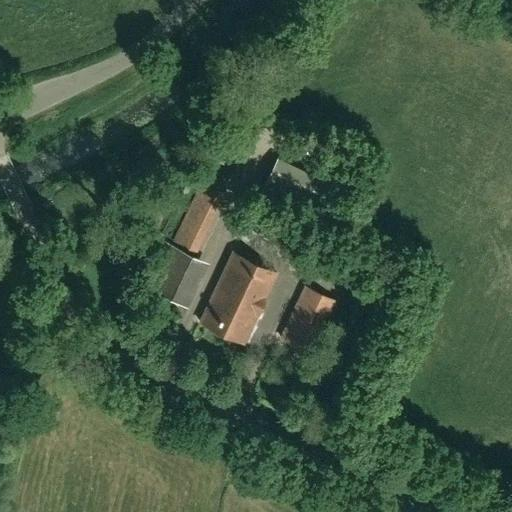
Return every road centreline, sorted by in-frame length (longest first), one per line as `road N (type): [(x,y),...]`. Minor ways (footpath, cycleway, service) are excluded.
road 1 (unclassified): [(0,157),(72,312),(99,346),(232,426),(408,511)]
road 2 (unclassified): [(0,116),(134,55),(196,0)]
